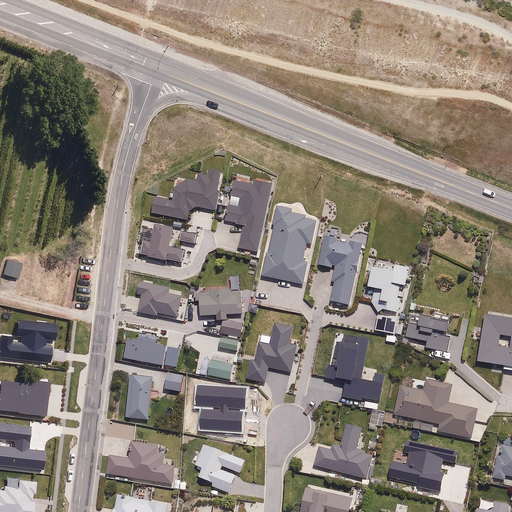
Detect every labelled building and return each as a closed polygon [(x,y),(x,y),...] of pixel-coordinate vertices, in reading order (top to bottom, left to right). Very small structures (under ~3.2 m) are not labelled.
[(153,195),(150,213),(188,220),(189,210),(196,206),(215,210),(218,191),(217,190),(220,171),(208,169),(207,175),(197,173),(196,180),(186,178),(172,187),(171,193),(169,192),(169,197),(170,197),(170,199),(153,195)] [(243,225),(238,247),(257,252),(272,183),(253,179),(252,184),(233,180),(232,186),(231,186),(231,189),(230,196),(239,198),(238,206),(228,204),(227,210),(226,210),(225,213),(226,213),(225,220),(235,222),(235,224),(243,225)] [(266,252),(261,275),(302,284),(307,262),(302,261),(306,243),(311,244),(316,220),(305,218),(306,215),(291,212),(292,208),(276,205),(272,224),(273,225),(268,252),(266,252)] [(142,240),(139,253),(147,255),(147,256),(166,260),(166,259),(182,262),(184,249),(169,246),(172,227),(153,223),(149,242),(142,240)] [(332,302),(350,306),(364,242),(338,237),(339,232),(324,229),(318,262),(339,266),(332,302)] [(180,231),(179,240),(195,243),(197,234),(180,231)] [(20,278),(26,259),(8,253),(2,273),(20,278)] [(54,267),(28,260),(25,270),(52,277),(54,267)] [(399,291),(401,282),(405,283),(409,265),(394,262),(393,267),(373,263),(369,283),(383,286),(381,291),(374,290),(371,305),(406,312),(410,293),(399,291)] [(140,294),(137,312),(156,316),(157,313),(177,317),(181,295),(168,293),(170,287),(138,281),(136,294),(140,294)] [(199,291),(200,313),(243,311),(242,289),(199,291)] [(451,319),(422,313),(420,322),(409,320),(407,334),(403,334),(402,342),(410,344),(411,337),(428,340),(426,348),(432,349),(431,353),(446,356),(450,334),(448,334),(451,319)] [(250,359),(246,378),(264,382),(268,367),(290,372),(296,345),(289,343),(292,326),(273,322),(269,344),(258,341),(254,360),(250,359)] [(164,363),(166,344),(156,343),(157,336),(126,331),(122,357),(164,363)] [(387,332),(385,339),(396,342),(398,334),(387,332)] [(366,365),(370,338),(345,333),(343,341),(338,340),(334,364),(327,363),(325,377),(346,380),(343,398),(364,401),(365,395),(381,398),(384,381),(375,379),(377,367),(366,365)] [(166,344),(164,363),(177,364),(180,346),(166,344)] [(234,362),(210,358),(207,374),(232,378),(234,362)] [(167,372),(164,388),(179,391),(183,375),(167,372)] [(318,372),(309,372),(308,386),(317,387),(318,372)] [(127,417),(147,420),(152,377),(132,375),(129,375),(125,416),(127,417)] [(403,386),(398,413),(443,421),(442,429),(473,434),(477,408),(453,404),(456,385),(430,381),(428,391),(403,386)] [(54,396),(38,393),(36,405),(51,408),(54,396)] [(47,418),(34,416),(33,427),(46,429),(47,418)] [(320,445),(315,465),(367,477),(374,452),(359,449),(364,427),(345,422),(339,447),(331,446),(331,447),(320,445)] [(128,457),(108,455),(106,473),(171,483),(174,466),(162,464),(163,453),(157,452),(158,445),(130,441),(128,457)] [(511,443),(500,442),(494,477),(506,479),(507,472),(511,473),(511,479),(511,482),(511,481),(511,443)] [(212,482),(211,486),(228,493),(235,475),(220,469),(221,466),(239,473),(244,460),(203,444),(195,465),(202,468),(198,477),(212,482)] [(32,476),(15,472),(13,480),(30,484),(32,476)] [(349,511),(353,496),(306,485),(304,495),(313,497),(310,511),(312,511),(349,511)] [(31,493),(11,488),(9,496),(29,501),(31,493)] [(167,511),(169,500),(119,492),(116,506),(112,505),(111,511),(167,511)] [(507,511),(509,505),(485,499),(483,507),(477,506),(475,511),(507,511)] [(24,511),(26,505),(8,501),(6,509),(18,511),(24,511)]
